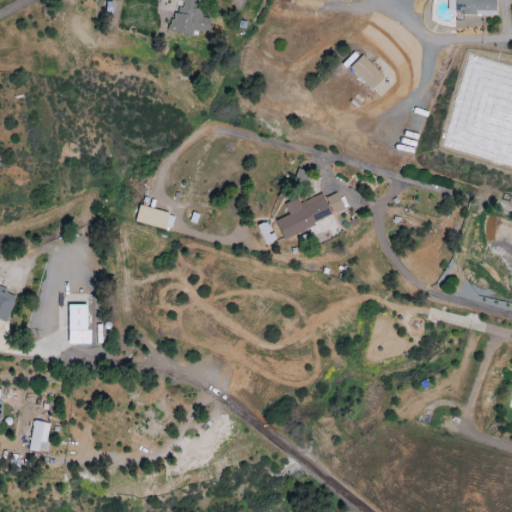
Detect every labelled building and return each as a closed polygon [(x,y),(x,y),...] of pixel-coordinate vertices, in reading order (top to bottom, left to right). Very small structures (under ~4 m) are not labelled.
[(195,0),(180,0),(180,8),(172,7),(169,33),(191,35),(192,31),(207,32),(209,18),(200,18),(201,10),(195,9),(195,0)] [(446,0),(446,11),(461,11),(461,15),(494,16),(494,0),(446,0)] [(371,89),(383,76),(360,55),(348,68),(371,89)] [(344,212),(336,192),(323,198),(321,193),(298,203),(296,198),(283,203),(287,215),(274,220),(281,237),(344,212)] [(167,213),(137,205),(133,221),(163,229),(167,213)] [(265,221),(256,225),(264,245),(273,241),(265,221)] [(0,319),(7,321),(13,295),(4,293),(5,287),(0,286),(0,319)] [(66,305),(67,344),(87,344),(86,304),(66,305)] [(24,449),(46,451),(48,423),(32,421),(30,434),(25,433),(24,449)]
